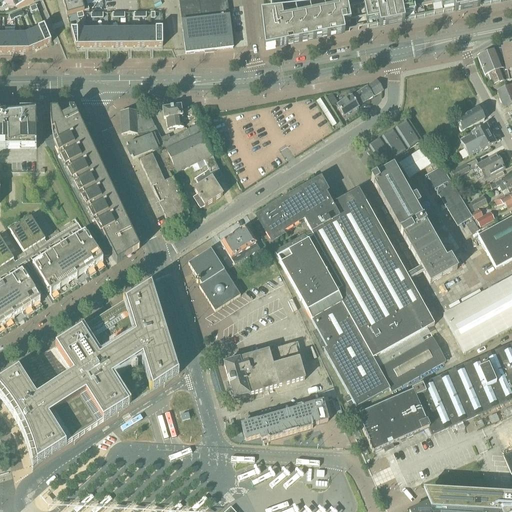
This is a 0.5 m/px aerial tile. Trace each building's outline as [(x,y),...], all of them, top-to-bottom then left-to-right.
[(32,0),(8,0),(7,0),(7,1),(9,0),(12,0),(16,9),(34,2),(32,0)] [(178,0),(182,33),(185,55),(232,49),(226,0),(178,0)] [(341,6),(340,0),(301,0),(294,1),(272,3),(272,4),(273,14),(260,15),(264,51),(344,36),(342,26),(350,25),(346,6),(341,6)] [(377,26),(378,26),(379,29),(404,24),(403,21),(405,20),(405,21),(405,20),(414,18),(414,19),(415,19),(415,18),(424,17),(433,15),(433,16),(434,15),(442,13),(439,0),(361,0),(362,1),(366,25),(367,25),(367,29),(368,28),(377,26),(377,27),(377,26)] [(439,0),(442,13),(443,13),(443,14),(443,13),(452,11),(452,12),(453,12),(452,11),(454,11),(454,14),(479,9),(479,6),(480,5),(480,6),(481,6),(481,5),(490,4),(490,3),(499,2),(500,2),(507,0),(508,0),(509,1),(509,0),(439,0)] [(81,1),(64,6),(67,17),(84,12),(81,1)] [(42,26),(32,30),(39,47),(49,43),(42,26)] [(105,30),(105,47),(116,47),(116,29),(105,30)] [(127,47),(127,29),(116,29),(116,47),(127,47)] [(127,47),(137,47),(137,29),(127,29),(127,47)] [(148,47),(148,29),(137,29),(137,47),(148,47)] [(148,29),(148,47),(159,47),(159,29),(148,29)] [(39,47),(32,30),(23,34),(27,52),(39,47)] [(73,48),(84,48),(84,30),(68,30),(73,48)] [(84,30),(84,48),(95,48),(95,30),(84,30)] [(105,47),(105,30),(95,30),(95,48),(105,47)] [(3,52),(14,52),(13,34),(3,34),(3,52)] [(13,34),(14,52),(27,52),(23,34),(13,34)] [(511,80),(511,54),(511,48),(502,50),(507,72),(509,81),(511,80)] [(497,51),(496,51),(488,54),(499,85),(505,83),(508,81),(505,70),(501,51),(499,51),(497,51)] [(499,85),(488,54),(477,58),(485,77),(488,76),(492,87),(499,85)] [(356,95),(355,93),(348,96),(349,99),(357,110),(358,109),(357,108),(373,98),(373,97),(382,91),(376,82),(356,95)] [(511,106),(511,89),(511,88),(496,94),(503,110),(511,106)] [(343,119),(357,110),(349,99),(336,107),(343,119)] [(183,128),(183,127),(182,123),(181,117),(182,117),(180,107),(162,110),(163,120),(165,120),(167,131),(168,131),(168,132),(173,132),(173,130),(183,128)] [(92,224),(100,237),(103,242),(105,241),(116,265),(139,250),(76,115),(75,115),(74,111),(73,111),(68,111),(70,115),(61,119),(57,111),(50,112),(50,116),(50,120),(50,124),(51,128),(51,132),(52,137),(53,142),(54,146),(55,150),(57,153),(58,157),(60,161),(62,166),(71,184),(78,197),(85,211),(92,224)] [(484,122),(478,111),(457,122),(461,129),(458,131),(461,135),(484,122)] [(0,150),(36,150),(35,112),(19,112),(19,113),(0,115),(0,150)] [(155,130),(150,119),(136,120),(136,113),(120,113),(121,136),(125,135),(125,137),(127,137),(127,135),(137,135),(139,141),(157,134),(155,129),(155,130)] [(366,148),(380,169),(422,142),(408,121),(366,148)] [(191,167),(212,158),(197,126),(168,140),(162,144),(157,134),(139,141),(126,146),(132,161),(141,158),(143,161),(139,163),(168,227),(189,218),(170,177),(176,174),(191,167)] [(464,151),(490,136),(488,133),(489,132),(488,129),(486,129),(485,128),(472,135),(473,137),(467,139),(460,143),(464,151)] [(490,136),(464,151),(468,157),(480,151),(481,153),(495,145),(494,144),(495,143),(493,139),(492,140),(490,136)] [(422,149),(398,164),(407,179),(432,164),(422,149)] [(504,170),(496,156),(477,167),(485,181),(504,170)] [(221,178),(212,158),(191,167),(194,172),(205,167),(208,172),(194,180),(198,188),(193,191),(197,196),(193,199),(200,211),(221,197),(217,190),(218,190),(215,182),(221,178)] [(453,171),(448,162),(443,165),(447,174),(453,171)] [(469,172),(466,166),(452,174),(455,180),(469,172)] [(393,168),(371,181),(430,286),(457,270),(450,259),(446,261),(415,207),(419,204),(415,197),(411,200),(393,168)] [(471,219),(469,215),(465,208),(441,169),(427,177),(457,227),(471,219)] [(511,174),(494,185),(496,189),(498,188),(502,194),(506,191),(506,192),(511,188),(511,174)] [(465,192),(460,182),(454,185),(459,195),(465,192)] [(344,399),(346,401),(352,411),(388,391),(390,394),(445,363),(432,340),(378,370),(372,361),(434,326),(358,191),(331,206),(323,193),(324,193),(319,184),(291,200),(285,203),(258,221),(261,224),(266,233),(265,234),(271,243),(304,222),(311,234),(274,255),(317,331),(312,333),(317,342),(322,353),(324,352),(349,396),(344,399)] [(509,197),(505,199),(500,202),(501,204),(503,203),(507,211),(511,208),(511,195),(509,197)] [(474,212),(478,211),(487,206),(483,198),(465,208),(469,215),(470,214),(474,212)] [(474,212),(470,214),(474,221),(481,217),(478,211),(474,212)] [(494,221),(490,214),(478,221),(481,228),(494,221)] [(18,223),(20,227),(33,247),(44,240),(32,221),(31,222),(28,217),(18,223)] [(511,219),(477,238),(495,271),(511,261),(511,219)] [(8,230),(11,235),(23,254),(33,247),(20,227),(18,223),(8,230)] [(241,232),(233,237),(247,259),(259,251),(246,229),(241,232)] [(51,297),(103,264),(84,235),(32,269),(51,297)] [(234,266),(247,259),(233,237),(226,242),(225,241),(221,244),(234,266)] [(0,266),(1,268),(12,260),(0,241),(0,266)] [(210,251),(188,265),(201,286),(198,288),(215,313),(240,297),(210,251)] [(0,329),(23,315),(40,304),(22,275),(0,289),(0,329)] [(505,326),(508,332),(511,329),(511,279),(443,317),(464,356),(498,337),(495,332),(505,326)] [(0,392),(1,393),(4,397),(7,401),(10,405),(13,409),(16,413),(18,417),(20,421),(23,425),(25,430),(27,434),(29,438),(30,443),(32,447),(33,451),(35,456),(36,460),(37,465),(66,446),(79,438),(129,406),(152,391),(179,375),(166,335),(158,308),(151,287),(55,348),(18,371),(0,382),(0,392)] [(495,332),(498,337),(508,332),(505,326),(495,332)] [(511,345),(458,369),(411,391),(412,393),(428,430),(433,442),(461,430),(459,425),(511,401),(511,345)] [(294,346),(223,366),(228,380),(227,380),(229,387),(234,401),(304,381),(294,346)] [(428,430),(412,393),(356,417),(361,428),(361,427),(368,444),(372,454),(380,450),(382,454),(385,454),(386,454),(388,454),(389,454),(391,454),(393,453),(411,443),(409,438),(428,430)] [(246,425),(241,427),(245,442),(260,438),(261,442),(267,440),(268,442),(312,429),(311,427),(326,423),(322,403),(303,409),(302,408),(301,409),(301,407),(287,411),(286,407),(272,411),(274,417),(259,421),(257,415),(244,419),(246,425)] [(188,414),(180,416),(182,422),(189,420),(188,414)] [(511,452),(502,457),(504,461),(511,480),(511,452)] [(511,511),(511,496),(427,492),(435,511),(430,511),(428,504),(410,511),(511,511)]
